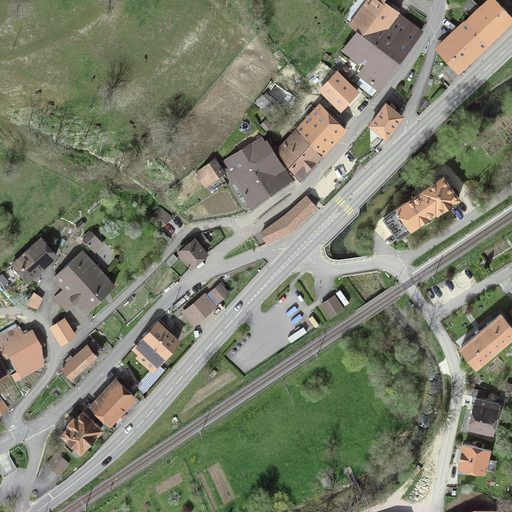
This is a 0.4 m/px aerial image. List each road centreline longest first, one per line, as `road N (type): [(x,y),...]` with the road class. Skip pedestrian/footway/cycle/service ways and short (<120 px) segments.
road 1 (primary): [(298,250),(106,456),(36,511)]
road 2 (residential): [(249,231),(307,188),(435,31)]
road 3 (residential): [(51,356),(191,230),(227,224),(249,231)]
road 4 (residential): [(29,432),(194,278)]
road 5 (residential): [(431,321),(459,371),(461,398),(437,511)]
road 6 (primary): [(405,143),(298,250)]
road 7 (primary): [(511,43),(405,143)]
road 8 (residential): [(394,266),(511,191)]
